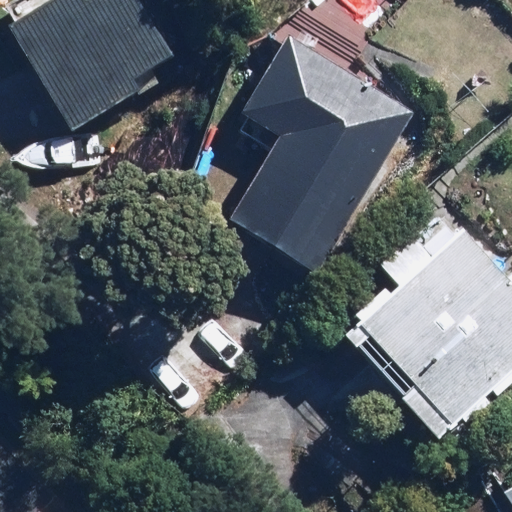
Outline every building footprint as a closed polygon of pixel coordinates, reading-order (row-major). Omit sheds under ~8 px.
[(132,84),(171,64),(137,0),(65,0),(17,25),(71,130),(138,96),(132,84)] [(399,0),(398,0),(316,0),(368,40),(399,0)] [(415,116),(285,36),(231,125),(276,152),(230,227),(314,279),(415,116)] [(511,276),(507,281),(438,209),(374,270),(394,292),(345,338),(447,446),(511,384),(511,276)] [(511,511),(511,488),(501,495),(511,511)]
